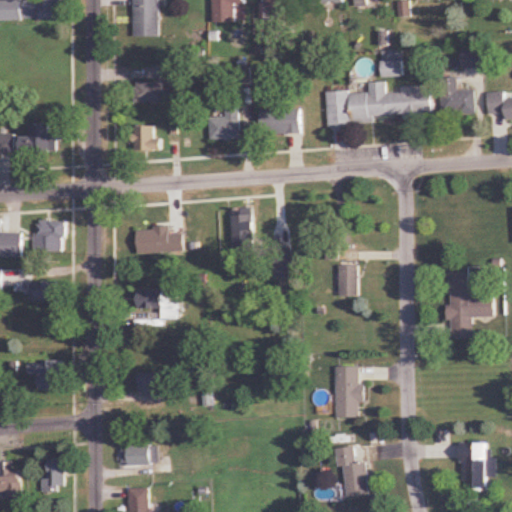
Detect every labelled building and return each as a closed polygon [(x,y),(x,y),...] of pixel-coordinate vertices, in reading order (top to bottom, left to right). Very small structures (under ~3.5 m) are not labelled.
[(0,0),(0,22),(64,21),(63,0),(0,0)] [(135,0),(136,39),(161,39),(161,0),(135,0)] [(216,24),(237,24),(237,5),(246,5),(246,0),(226,0),(227,0),(216,0),(216,24)] [(262,5),(262,20),(273,20),(273,14),(297,13),(296,0),(269,0),(270,5),(262,5)] [(356,0),(357,8),(372,7),(371,0),(356,0)] [(466,71),(485,71),(485,47),(466,47),(466,71)] [(405,52),(384,52),(384,79),(405,79),(405,52)] [(138,84),(138,104),(166,104),(166,87),(181,87),(181,70),(163,70),(163,84),(138,84)] [(478,92),(460,92),(460,79),(443,80),(444,116),(479,116),(478,92)] [(331,126),(406,121),(406,120),(436,118),(434,93),(428,94),(427,87),(404,89),(405,94),(390,96),(389,84),(372,85),(373,92),(329,96),(331,126)] [(492,116),(508,115),(509,122),(511,122),(511,101),(508,101),(507,93),(490,94),(492,116)] [(213,119),(213,140),(243,140),(243,106),(229,106),(229,119),(213,119)] [(304,135),(304,110),(263,110),(263,135),(304,135)] [(24,138),(24,154),(57,154),(57,126),(32,126),(32,138),(24,138)] [(158,140),(158,128),(137,128),(137,153),(164,153),(164,140),(158,140)] [(18,135),(0,134),(0,153),(18,154),(18,135)] [(235,243),(257,243),(257,209),(235,209),(235,243)] [(191,238),(191,219),(137,219),(137,238),(191,238)] [(70,223),(37,223),(37,252),(56,252),(56,239),(70,239),(70,223)] [(0,255),(24,256),(24,233),(0,232),(0,255)] [(278,277),(292,276),(292,249),(277,250),(278,277)] [(361,298),(361,266),(342,266),(342,298),(361,298)] [(476,339),(476,317),(498,317),(498,296),(473,296),(473,275),(452,275),(452,339),(476,339)] [(64,302),(64,282),(33,282),(33,302),(64,302)] [(142,291),(142,310),(164,310),(164,321),(180,321),(180,291),(142,291)] [(164,352),(180,352),(180,330),(164,330),(164,352)] [(42,392),(62,392),(62,363),(31,363),(31,378),(42,378),(42,392)] [(340,368),(340,419),(365,419),(365,368),(340,368)] [(141,395),(169,395),(170,375),(141,374),(141,395)] [(491,443),(464,444),(465,492),(491,491),(491,443)] [(162,448),(126,448),(126,467),(162,467),(162,448)] [(347,468),(350,498),(372,496),(369,463),(360,464),(358,448),(339,450),(341,469),(347,468)] [(68,460),(51,460),(51,480),(46,480),(46,493),(68,493),(68,460)] [(0,491),(9,491),(10,500),(26,499),(24,470),(12,471),(12,463),(0,463),(0,491)] [(132,511),(153,511),(153,490),(133,490),(132,511)]
